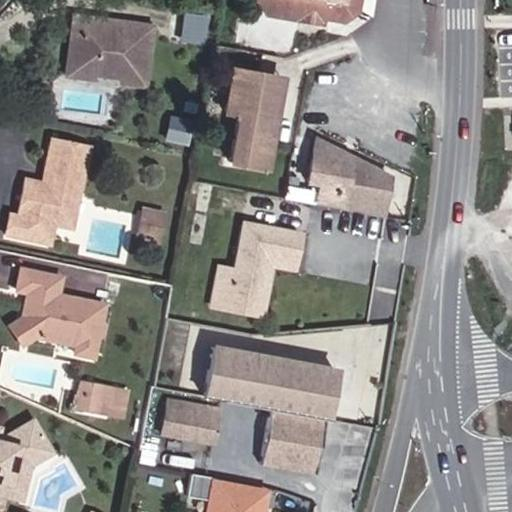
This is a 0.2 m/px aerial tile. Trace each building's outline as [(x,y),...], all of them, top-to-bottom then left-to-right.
[(348,14),(366,2),(366,0),(276,0),(284,12),(311,16),(313,8),(348,14)] [(120,78),(148,79),(153,19),(73,12),(71,29),(77,30),(77,33),(82,34),(80,55),(94,56),(93,69),(120,71),(120,78)] [(77,30),(71,29),(68,76),(93,77),(93,69),(94,56),(80,55),(82,34),(77,33),(77,30)] [(277,164),(283,132),(275,130),(278,114),(261,111),(263,98),(288,102),(290,91),(265,87),(268,69),(242,65),(235,108),(248,110),(240,158),(277,164)] [(290,91),(293,73),(268,69),(265,87),(290,91)] [(163,99),(173,101),(175,91),(165,89),(163,99)] [(153,105),(149,124),(168,128),(171,109),(153,105)] [(283,132),(286,115),(278,114),(275,130),(283,132)] [(96,147),(54,136),(47,181),(30,178),(22,219),(79,229),(96,147)] [(351,211),(362,149),(318,140),(311,183),(323,185),(322,190),(291,185),(288,199),(351,211)] [(171,207),(146,204),(139,241),(166,245),(171,207)] [(308,231),(246,221),(240,266),(222,264),(216,308),(268,317),(276,266),(302,270),(308,231)] [(84,355),(99,357),(107,305),(60,297),(63,279),(21,271),(18,293),(36,295),(35,301),(28,307),(27,322),(39,340),(85,348),(84,355)] [(27,349),(39,340),(27,322),(14,331),(27,349)] [(212,344),(204,394),(272,405),(326,413),(335,363),(212,344)] [(94,382),(91,409),(113,411),(115,384),(94,382)] [(120,412),(122,385),(115,384),(113,411),(120,412)] [(213,415),(214,407),(181,402),(179,409),(213,415)] [(314,444),(316,433),(324,429),(326,413),(272,405),(264,459),(318,467),(321,451),(314,444)] [(209,440),(213,415),(179,409),(175,435),(209,440)] [(5,431),(0,430),(0,435),(10,437),(44,421),(41,416),(5,431)] [(26,500),(36,462),(60,452),(44,421),(10,437),(0,435),(0,476),(15,479),(11,495),(26,500)] [(0,492),(11,495),(15,479),(0,476),(0,492)] [(269,511),(274,489),(215,479),(209,511),(269,511)] [(68,511),(59,509),(63,497),(58,495),(53,511),(68,511)] [(68,511),(74,511),(78,501),(63,497),(59,509),(68,511)]
